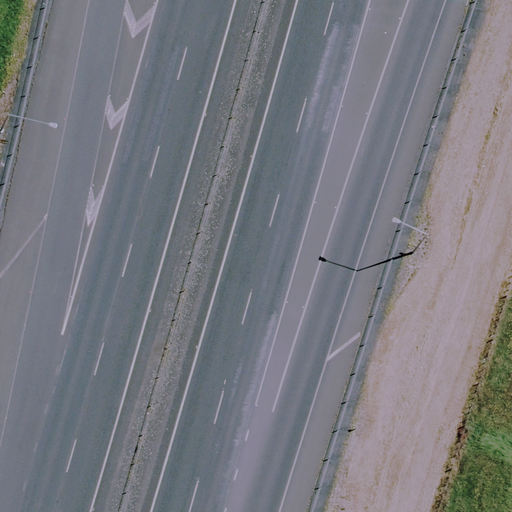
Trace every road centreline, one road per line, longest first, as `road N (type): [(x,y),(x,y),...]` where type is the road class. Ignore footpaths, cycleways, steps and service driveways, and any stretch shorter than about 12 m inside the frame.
road 1 (motorway): [(425,0),(250,511)]
road 2 (motorway): [(332,0),(186,511)]
road 3 (motorway): [(49,511),(193,0)]
road 4 (motorway): [(11,511),(106,0)]
